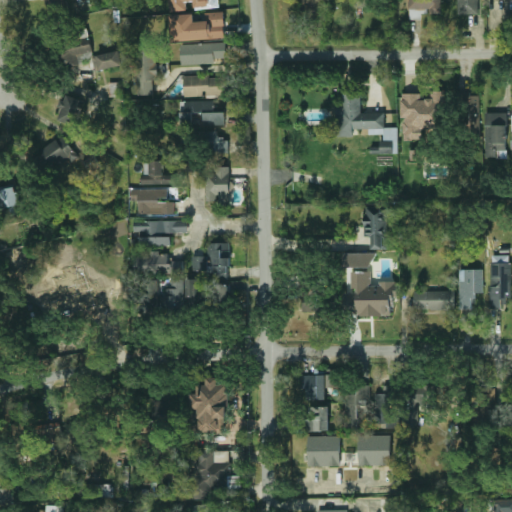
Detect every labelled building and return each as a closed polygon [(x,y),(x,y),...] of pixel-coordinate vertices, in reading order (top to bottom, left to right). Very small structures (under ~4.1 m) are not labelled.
[(170,0),(172,12),(191,10),(191,9),(219,6),(218,0),(170,0)] [(302,0),(302,8),(323,10),(324,0),(302,0)] [(408,0),(408,9),(429,9),(429,14),(441,14),(441,0),(408,0)] [(478,0),(457,0),(458,15),(479,15),(478,0)] [(225,38),(224,12),(208,12),(208,21),(195,22),(194,14),(174,15),(175,41),(225,38)] [(181,65),(215,64),(215,58),(227,58),(226,43),(180,44),(181,65)] [(82,58),(93,57),(91,44),(63,47),(65,67),(82,65),(82,58)] [(137,95),(154,95),(153,80),(157,80),(156,49),(135,50),(137,95)] [(122,67),(120,52),(93,55),(94,70),(122,67)] [(184,77),(184,97),(222,96),(221,76),(184,77)] [(336,137),(353,137),(353,129),(370,129),(370,134),(380,134),(381,154),(396,154),(396,128),(385,128),(384,113),(361,113),(361,90),(342,91),(343,105),(336,105),(336,137)] [(402,93),(402,117),(404,117),(404,140),(425,140),(425,129),(446,129),(446,91),(432,91),(432,98),(422,98),(422,93),(402,93)] [(81,99),(65,94),(58,120),(73,124),(81,99)] [(480,95),(463,95),(463,129),(480,129),(480,95)] [(203,125),(225,125),(224,112),(215,112),(214,100),(180,101),(180,123),(192,123),(192,113),(203,113),(203,125)] [(506,158),(507,113),(486,112),(485,158),(506,158)] [(218,132),(205,131),(204,151),(228,152),(229,139),(218,138),(218,132)] [(76,155),(66,136),(40,150),(50,169),(76,155)] [(165,162),(143,162),(144,184),(175,184),(175,175),(165,175),(165,162)] [(230,167),(217,167),(216,173),(207,173),(206,201),(229,202),(230,167)] [(0,215),(16,213),(15,205),(19,204),(16,186),(0,188),(0,215)] [(175,214),(175,201),(168,201),(168,189),(131,189),(131,200),(138,200),(139,215),(175,214)] [(366,236),(372,236),(372,250),(389,249),(388,206),(365,207),(366,236)] [(188,233),(188,220),(134,222),(134,235),(188,233)] [(171,238),(140,237),(139,245),(171,247),(171,238)] [(71,246),(56,246),(56,259),(71,258),(71,246)] [(135,258),(135,274),(183,274),(183,261),(168,262),(168,252),(151,252),(151,257),(135,258)] [(375,253),(344,253),(344,267),(375,268),(375,253)] [(192,271),(207,271),(207,257),(192,256),(192,271)] [(490,308),(504,308),(504,297),(511,298),(511,263),(490,263),(490,308)] [(40,282),(40,302),(106,300),(105,278),(82,278),(81,268),(73,269),(73,281),(40,282)] [(393,315),(392,296),(397,296),(396,282),(371,283),(371,269),(351,270),(352,291),(344,292),(344,316),(393,315)] [(483,269),(459,270),(460,309),(474,309),(474,293),(483,293),(483,269)] [(183,279),(170,280),(171,288),(164,288),(164,307),(184,307),(183,279)] [(134,293),(134,305),(157,305),(158,281),(144,280),(143,293),(134,293)] [(303,312),(322,312),(321,287),(308,288),(307,282),(301,282),(303,312)] [(415,310),(455,309),(454,291),(414,292),(415,310)] [(304,376),(304,400),(326,399),(326,388),(337,387),(337,375),(304,376)] [(227,432),(229,385),(219,384),(219,378),(207,378),(207,385),(198,385),(198,394),(192,394),(191,431),(227,432)] [(370,386),(356,385),(356,394),(346,394),(346,429),(371,429),(371,418),(358,418),(358,406),(369,406),(370,386)] [(375,394),(376,424),(387,424),(387,428),(397,428),(396,385),(384,386),(384,394),(375,394)] [(432,406),(432,386),(407,386),(407,424),(418,424),(418,406),(432,406)] [(329,406),(307,407),(307,431),(329,431),(329,406)] [(359,436),(359,465),(392,465),(391,435),(359,436)] [(340,436),(308,436),(308,466),(341,466),(340,436)] [(188,499),(212,499),(212,487),(230,487),(230,463),(214,463),(214,450),(198,450),(198,463),(194,464),(194,473),(188,473),(188,499)] [(12,488),(0,491),(0,505),(16,502),(12,488)] [(511,511),(511,498),(492,499),(492,511),(511,511)]
